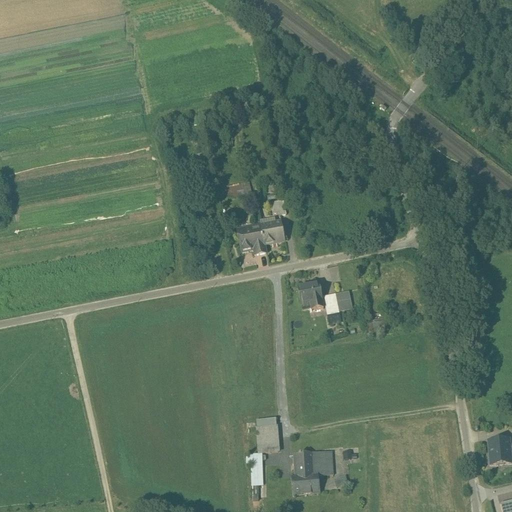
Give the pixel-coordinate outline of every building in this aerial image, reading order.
[(227,187),(229,200),(250,196),(248,182),(227,187)] [(284,211),(284,202),(273,202),(273,211),(284,211)] [(281,224),(259,229),(263,248),(285,243),(281,224)] [(259,229),(237,233),(241,252),(263,248),(259,229)] [(318,286),(298,289),(303,312),(323,308),(318,286)] [(348,293),(325,298),(328,314),(351,309),(348,293)] [(511,451),(511,440),(488,442),(491,466),(511,464),(511,451)] [(265,511),(264,454),(247,455),(248,465),(252,465),(253,511),(265,511)] [(319,494),(317,477),(333,476),(331,454),(294,457),(295,479),(292,479),(293,497),(319,494)] [(336,480),(338,488),(350,485),(348,476),(336,480)]
